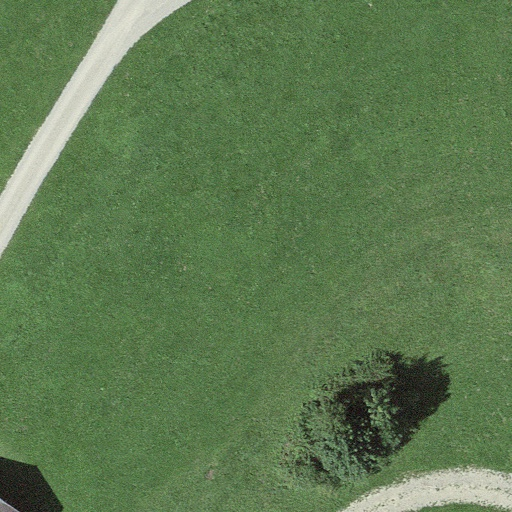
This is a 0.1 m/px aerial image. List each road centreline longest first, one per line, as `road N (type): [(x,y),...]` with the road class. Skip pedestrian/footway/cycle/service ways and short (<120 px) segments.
road 1 (track): [(131,25),(0,205)]
road 2 (track): [(377,511),(386,505),(511,501)]
